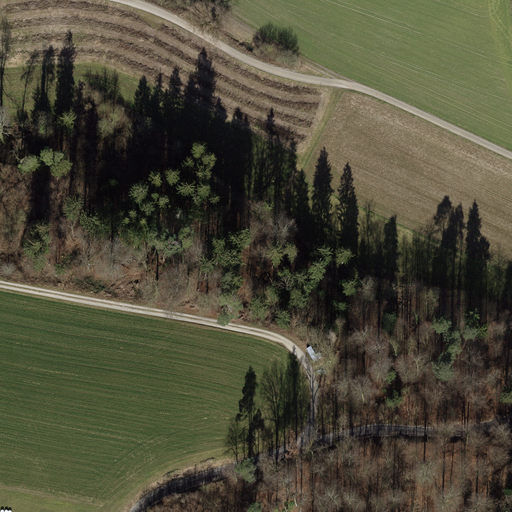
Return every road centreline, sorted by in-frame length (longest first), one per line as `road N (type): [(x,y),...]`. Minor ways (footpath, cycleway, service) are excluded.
road 1 (track): [(125,0),(296,79),(359,89),(511,156)]
road 2 (track): [(0,284),(279,338),(302,353),(315,379),(315,428),(302,448)]
road 3 (track): [(302,448),(511,419)]
road 4 (track): [(359,89),(192,0)]
road 5 (track): [(302,448),(174,488),(141,511)]
